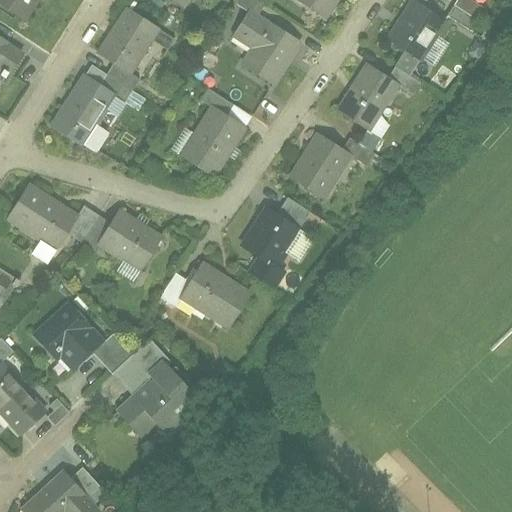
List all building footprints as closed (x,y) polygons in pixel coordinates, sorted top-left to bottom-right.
[(46,0),(0,0),(0,9),(29,28),(46,0)] [(157,0),(184,15),(192,0),(157,0)] [(327,25),(343,0),(294,0),(292,3),(327,25)] [(447,27),(411,5),(386,44),(423,67),(447,27)] [(160,34),(124,12),(96,58),(133,80),(160,34)] [(277,94),(305,50),(249,14),(231,42),(249,54),(239,70),(277,94)] [(28,59),(0,42),(0,75),(14,83),(28,59)] [(401,88),(362,67),(336,116),(375,136),(401,88)] [(118,101),(82,79),(50,131),(86,153),(118,101)] [(217,183),(247,133),(210,112),(181,161),(217,183)] [(353,159),(315,137),(286,186),(324,208),(353,159)] [(58,255),(80,220),(29,188),(7,224),(58,255)] [(302,237),(263,212),(241,247),(280,272),(302,237)] [(162,239),(119,213),(96,250),(139,276),(162,239)] [(253,298),(201,266),(178,304),(230,336),(253,298)] [(106,348),(70,309),(36,339),(72,379),(106,348)] [(165,443),(203,410),(146,346),(112,377),(132,399),(116,414),(142,444),(156,432),(165,443)] [(0,416),(24,391),(1,369),(0,369),(0,416)] [(48,413),(24,391),(0,416),(0,417),(23,439),(48,413)] [(97,511),(62,474),(21,511),(22,511),(97,511)]
